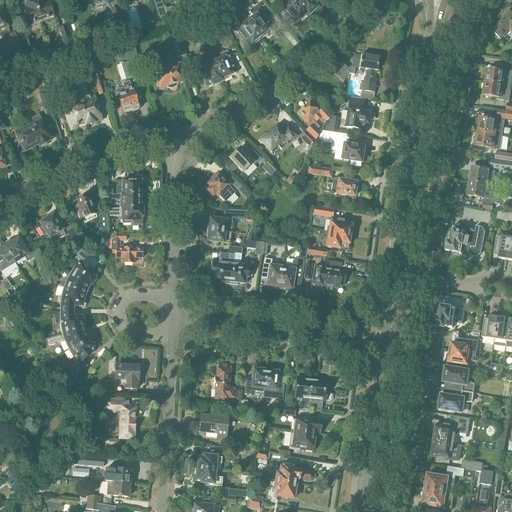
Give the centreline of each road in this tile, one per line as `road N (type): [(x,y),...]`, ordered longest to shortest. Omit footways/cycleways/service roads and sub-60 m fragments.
road 1 (residential): [(179,133),(261,96),(375,0)]
road 2 (residential): [(383,511),(420,278)]
road 3 (residential): [(388,343),(172,315)]
road 4 (secondary): [(409,201),(438,0)]
road 5 (residential): [(0,207),(84,160),(179,133)]
road 6 (residential): [(158,511),(171,338)]
road 7 (secondary): [(357,511),(388,343)]
road 8 (residential): [(173,296),(179,133)]
road 9 (residential): [(171,338),(125,333),(116,323),(125,297),(173,296)]
